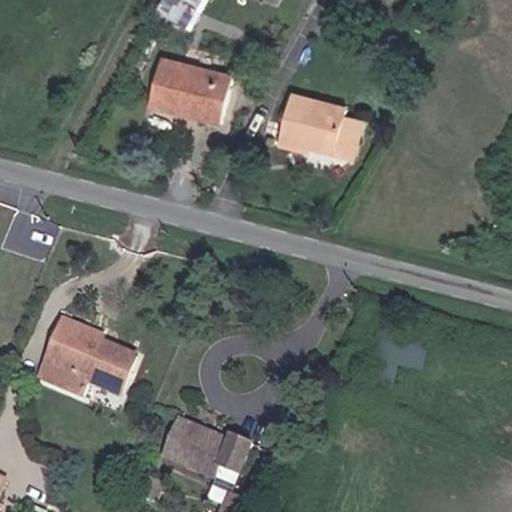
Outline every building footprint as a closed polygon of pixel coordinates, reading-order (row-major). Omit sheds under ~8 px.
[(163,0),(160,8),(195,27),(209,0),(163,0)] [(203,84),(127,64),(115,110),(189,131),(203,84)] [(315,115),(260,99),(249,140),(305,154),(315,115)] [(332,120),(315,115),(305,154),(322,158),(332,120)] [(45,374),(85,390),(119,404),(134,366),(99,352),(77,343),(79,338),(62,331),(45,374)] [(373,384),(397,389),(401,364),(426,368),(430,345),(382,335),(373,384)] [(101,347),(79,338),(77,343),(99,352),(101,347)] [(85,390),(45,374),(39,388),(79,405),(85,390)] [(235,425),(182,403),(165,444),(218,466),(223,453),(244,462),(258,428),(237,420),(235,425)] [(223,453),(218,466),(238,474),(244,462),(223,453)]
